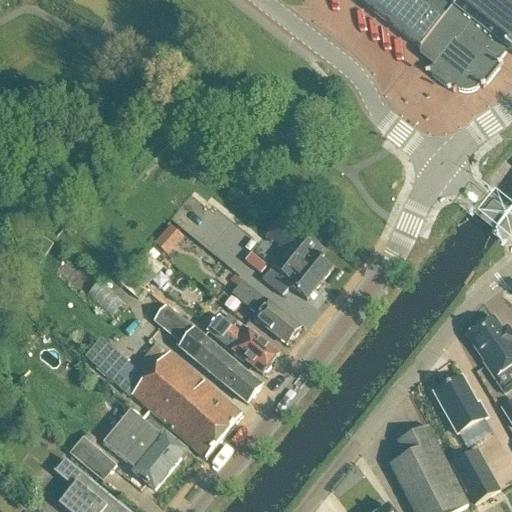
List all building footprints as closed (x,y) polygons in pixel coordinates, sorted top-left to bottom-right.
[(352,0),(437,66),(428,77),(453,97),(456,93),(460,96),(464,97),(469,97),(473,96),(477,94),(480,90),(484,93),(503,68),(500,65),(500,64),(440,14),(447,5),(440,0),(352,0)] [(454,10),(446,20),(500,64),(508,54),(511,56),(511,6),(503,0),(464,0),(456,12),(454,10)] [(187,168),(188,177),(204,189),(212,188),(217,181),(217,172),(201,160),(193,161),(187,168)] [(262,286),(283,303),(291,293),(308,307),(335,274),(318,260),(321,255),(313,249),(315,248),(303,238),(284,222),(267,243),(272,247),(274,245),(280,250),(278,252),(286,258),(274,272),(274,271),(262,286)] [(154,249),(167,261),(184,241),(171,230),(154,249)] [(106,283),(93,297),(117,319),(130,305),(106,283)] [(276,312),(255,295),(244,286),(233,299),(258,320),(255,324),(287,350),(301,333),(276,312)] [(167,312),(155,326),(179,347),(177,351),(247,411),(262,392),(167,312)] [(208,336),(222,348),(263,380),(279,360),(249,336),(245,341),(220,322),(208,336)] [(503,335),(494,322),(467,341),(485,368),(484,368),(506,400),(511,395),(511,337),(508,332),(503,335)] [(92,365),(108,378),(206,464),(243,422),(170,358),(147,384),(122,362),(106,348),(92,365)] [(458,440),(488,424),(479,408),(478,409),(462,383),(435,398),(458,440)] [(511,406),(503,412),(511,426),(511,406)] [(135,478),(153,493),(156,495),(187,457),(166,440),(164,443),(132,416),(105,448),(138,475),(135,478)] [(411,511),(467,511),(469,511),(428,431),(398,447),(406,463),(391,470),(411,511)] [(70,459),(103,486),(117,470),(83,442),(70,459)] [(500,496),(476,455),(451,469),(475,511),(500,496)] [(74,493),(59,511),(61,511),(123,511),(65,464),(54,477),(74,493)]
